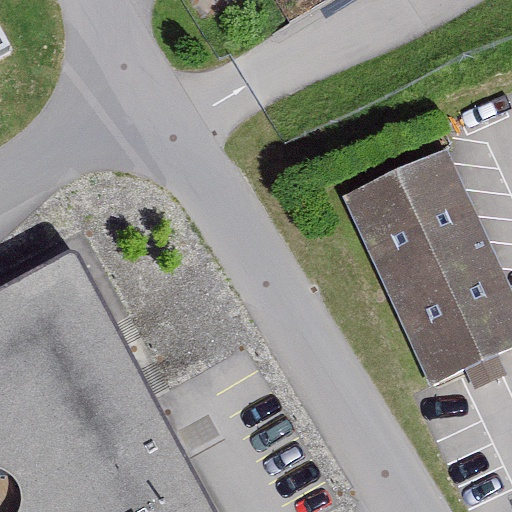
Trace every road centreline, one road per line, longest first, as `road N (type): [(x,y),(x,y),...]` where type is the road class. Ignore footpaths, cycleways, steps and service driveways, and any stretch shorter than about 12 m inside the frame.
road 1 (residential): [(150,107),(407,511)]
road 2 (unclassified): [(0,188),(150,107)]
road 3 (residential): [(82,0),(150,107)]
